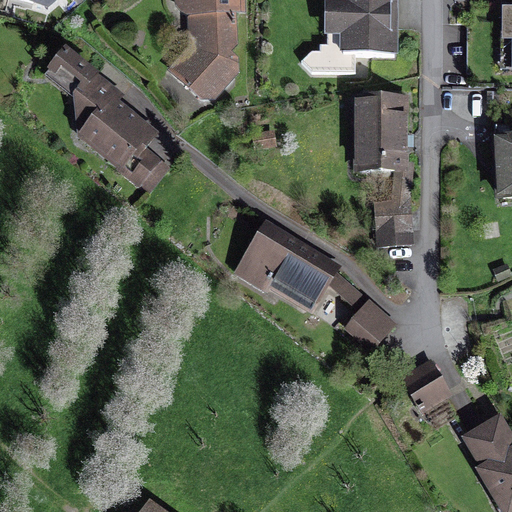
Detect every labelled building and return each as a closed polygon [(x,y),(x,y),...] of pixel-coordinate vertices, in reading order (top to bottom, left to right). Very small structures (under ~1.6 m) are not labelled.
[(59,0),(17,0),(48,9),(59,0)] [(175,0),(179,10),(188,16),(190,50),(169,71),(202,101),(216,102),(240,75),(239,59),(233,52),(239,46),(237,14),(247,14),(246,0),(175,0)] [(356,54),(397,54),(397,0),(325,0),(325,35),(328,35),(328,46),(320,45),(320,52),(312,52),(303,62),(310,71),(356,72),(356,54)] [(511,6),(502,6),(502,40),(511,40),(511,72),(511,6)] [(142,186),(150,194),(170,170),(147,151),(159,134),(120,102),(126,95),(67,47),(43,76),(73,98),(80,134),(119,166),(116,170),(140,189),(142,186)] [(409,163),(409,97),(355,98),(356,172),(394,173),(393,200),(374,200),(377,249),(416,246),(410,204),(415,163),(409,163)] [(511,199),(511,121),(511,125),(511,133),(494,135),(498,200),(511,199)] [(278,148),(274,132),(252,136),(255,151),(278,148)] [(270,291),(313,316),(330,287),(357,313),(345,330),(372,355),(397,325),(337,274),(341,267),(267,222),(234,275),(267,295),(270,291)] [(511,275),(507,265),(492,271),(497,283),(511,277),(511,275)] [(453,396),(432,361),(398,381),(419,416),(453,396)] [(511,511),(511,431),(502,414),(462,439),(478,467),(474,471),(499,511),(511,511)] [(164,511),(149,501),(141,511),(164,511)]
